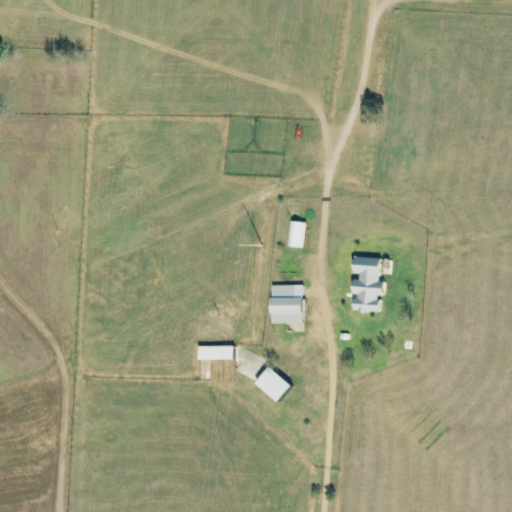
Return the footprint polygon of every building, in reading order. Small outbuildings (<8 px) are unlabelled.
[(307,223),(292,221),(289,246),(304,248),(307,223)] [(380,313),(381,296),(385,296),(386,282),(380,281),(382,259),(355,256),(353,273),(356,273),(354,294),(356,294),(354,311),(380,313)] [(271,285),(273,324),(304,323),(303,285),(271,285)] [(235,360),(235,346),(199,346),(199,360),(235,360)] [(279,402),(292,386),(270,366),(256,383),(279,402)]
